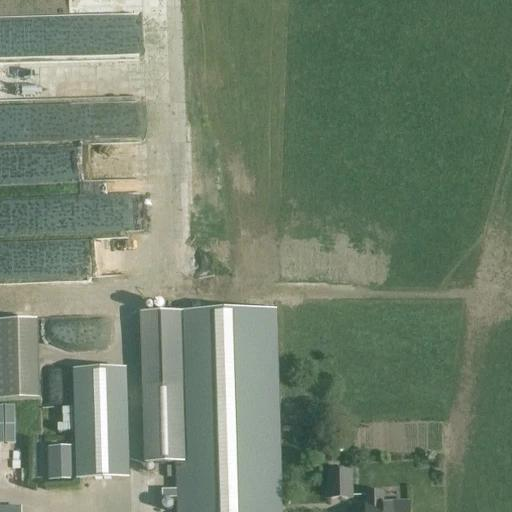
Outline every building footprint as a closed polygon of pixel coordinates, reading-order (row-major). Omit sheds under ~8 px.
[(63,56),(0,67),(0,86),(7,85),(7,87),(19,84),(20,90),(34,87),(35,91),(53,88),(60,125),(74,122),(78,144),(85,142),(93,185),(150,174),(144,139),(119,143),(112,103),(149,97),(137,34),(62,48),(63,56)] [(171,313),(141,314),(143,388),(145,465),(175,464),(175,478),(176,478),(177,491),(177,499),(177,511),(282,511),(282,476),(280,426),(277,310),(171,313)] [(0,403),(40,403),(38,321),(0,322),(0,403)] [(129,479),(127,369),(73,370),(75,447),(47,448),(48,481),(76,480),(129,479)] [(329,501),(353,500),(351,470),(328,471),(329,501)] [(409,511),(409,504),(382,505),(382,494),(366,496),(366,507),(366,511),(409,511)]
